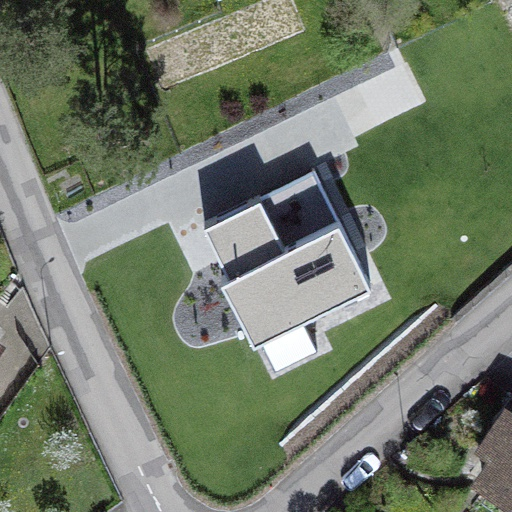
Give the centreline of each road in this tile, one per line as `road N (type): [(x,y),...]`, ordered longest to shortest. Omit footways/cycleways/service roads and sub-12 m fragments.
road 1 (residential): [(0,127),(172,511)]
road 2 (residential): [(267,511),(511,304)]
